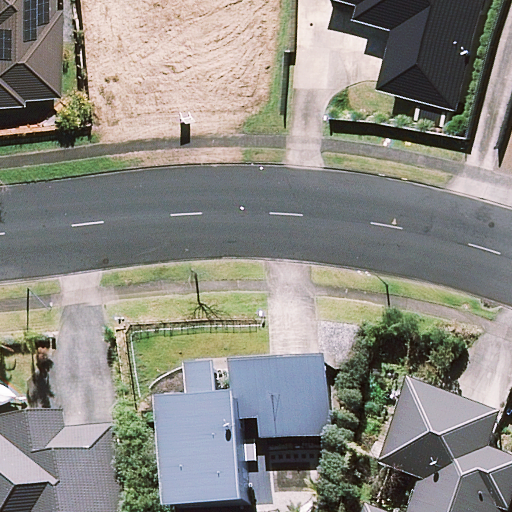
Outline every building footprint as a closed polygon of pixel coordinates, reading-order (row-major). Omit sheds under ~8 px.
[(51,0),(0,0),(0,99),(23,99),(23,93),(53,92),(51,0)] [(485,0),(350,0),(405,15),(385,89),(456,108),(485,0)] [(328,361),(235,364),(217,365),(189,366),(190,403),(165,404),(169,510),(250,507),(247,425),(264,425),(265,440),(331,438),(328,361)] [(505,420),(413,385),(382,466),(424,482),(412,511),(379,511),(371,509),(370,511),(508,511),(511,506),(511,460),(493,453),(505,420)] [(71,435),(69,418),(9,425),(10,438),(0,439),(0,511),(130,511),(121,429),(71,435)]
